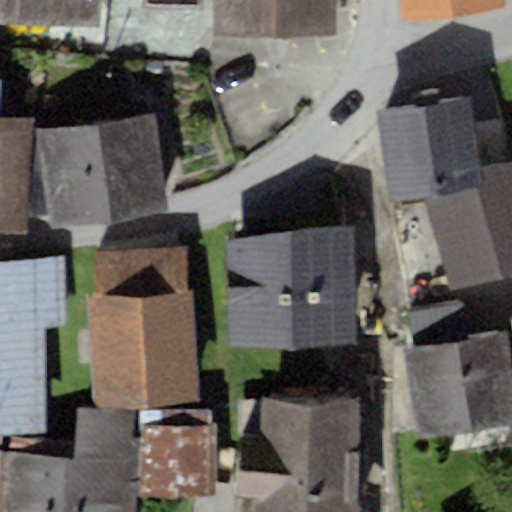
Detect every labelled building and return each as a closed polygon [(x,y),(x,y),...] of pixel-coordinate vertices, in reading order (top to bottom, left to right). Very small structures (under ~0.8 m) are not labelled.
[(100,0),(0,0),(0,19),(99,26),(100,0)] [(202,0),(144,0),(144,9),(203,9),(202,0)] [(214,0),(215,34),(335,32),(334,0),(214,0)] [(399,0),(402,20),(504,6),(503,0),(399,0)] [(0,231),(29,232),(32,167),(33,133),(34,119),(0,118),(0,100),(1,80),(0,79),(0,231)] [(469,97),(378,112),(393,198),(425,193),(484,183),(473,123),(469,97)] [(153,115),(33,133),(32,167),(42,167),(51,227),(167,210),(153,115)] [(484,183),(425,193),(450,292),(511,274),(511,159),(502,121),(473,123),(484,183)] [(288,228),(228,242),(231,350),(357,345),(355,227),(288,228)] [(92,293),(84,293),(88,405),(196,401),(192,293),(188,293),(187,246),(90,250),(92,293)] [(64,257),(0,259),(0,426),(49,424),(46,329),(67,328),(64,257)] [(413,346),(402,348),(419,438),(511,420),(511,370),(505,331),(468,337),(462,303),(407,313),(413,346)] [(357,401),(240,398),(232,498),(247,498),(246,511),(356,511),(357,495),(363,495),(363,452),(357,451),(357,401)] [(9,454),(5,454),(0,511),(133,511),(138,439),(130,438),(131,414),(78,411),(75,458),(24,455),(25,440),(10,439),(9,454)] [(220,429),(145,427),(143,494),(218,496),(220,429)]
